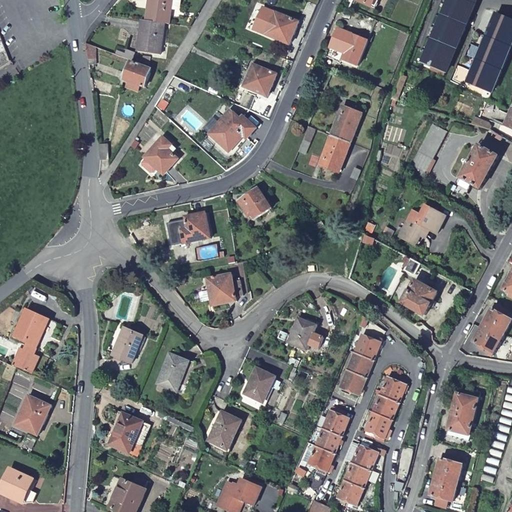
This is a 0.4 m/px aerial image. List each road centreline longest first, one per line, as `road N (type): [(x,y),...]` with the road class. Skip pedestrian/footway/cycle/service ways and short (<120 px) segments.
road 1 (residential): [(445,357),(375,302),(327,282),(291,288),(240,335),(218,338),(193,324),(133,258),(83,248)]
road 2 (residential): [(331,0),(261,156),(231,181),(104,215),(83,248)]
road 3 (residential): [(83,248),(90,349),(75,511)]
road 4 (residential): [(83,248),(93,213),(90,141),(73,19)]
road 5 (residential): [(445,357),(406,511)]
road 6 (residential): [(511,234),(445,357)]
